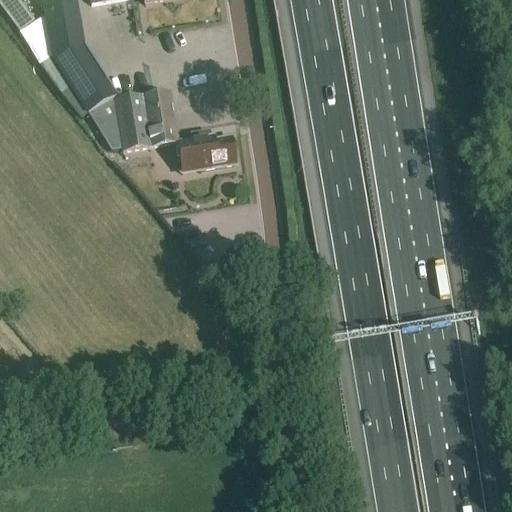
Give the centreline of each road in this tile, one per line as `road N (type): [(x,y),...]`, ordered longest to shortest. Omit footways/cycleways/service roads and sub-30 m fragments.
road 1 (motorway): [(310,0),(396,511)]
road 2 (motorway): [(457,511),(377,0)]
road 3 (tertiary): [(298,511),(272,234),(234,0)]
road 4 (track): [(281,393),(74,426)]
road 5 (track): [(0,320),(67,399),(74,426)]
